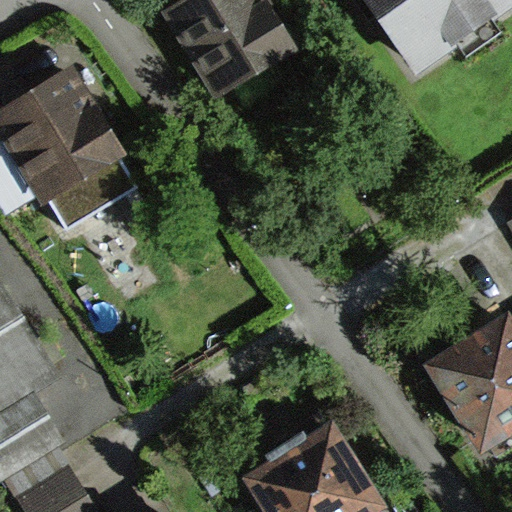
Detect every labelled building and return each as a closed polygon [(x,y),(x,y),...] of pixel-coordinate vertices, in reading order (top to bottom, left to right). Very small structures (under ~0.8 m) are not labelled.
[(300,58),(265,0),(213,0),(174,23),(222,104),(300,58)] [(511,14),(511,0),(360,0),(416,80),(511,14)] [(123,164),(70,78),(0,121),(0,130),(47,208),(54,204),(71,231),(132,194),(116,168),(123,164)] [(34,200),(0,139),(0,210),(4,217),(34,200)] [(0,483),(1,485),(5,481),(59,449),(64,446),(32,395),(59,378),(0,283),(0,483)] [(494,321),(423,362),(480,456),(511,436),(511,316),(509,312),(494,321)] [(386,511),(338,431),(245,486),(260,511),(386,511)] [(97,511),(59,449),(5,481),(23,511),(97,511)]
